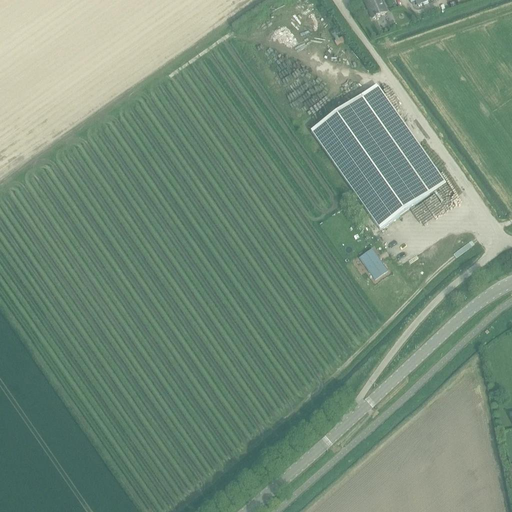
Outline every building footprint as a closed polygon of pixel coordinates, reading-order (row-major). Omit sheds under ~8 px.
[(387,13),(381,0),(365,0),(364,1),(372,20),(387,13)] [(336,54),(346,48),(344,44),(334,50),(336,54)] [(378,86),(311,133),(380,232),(430,197),(446,186),(378,86)] [(373,251),(360,260),(375,281),(388,273),(373,251)] [(418,285),(429,275),(425,271),(414,280),(418,285)]
